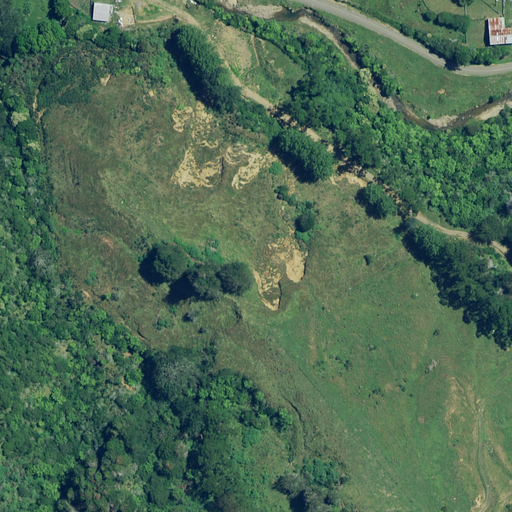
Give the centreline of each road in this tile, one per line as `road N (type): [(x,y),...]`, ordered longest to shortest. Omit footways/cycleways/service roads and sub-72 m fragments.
road 1 (track): [(511,249),(439,230),(242,84),(184,13),(156,0)]
road 2 (unclassified): [(309,0),(467,70),(511,71)]
road 3 (track): [(479,511),(495,492),(488,403),(500,377),(511,380)]
